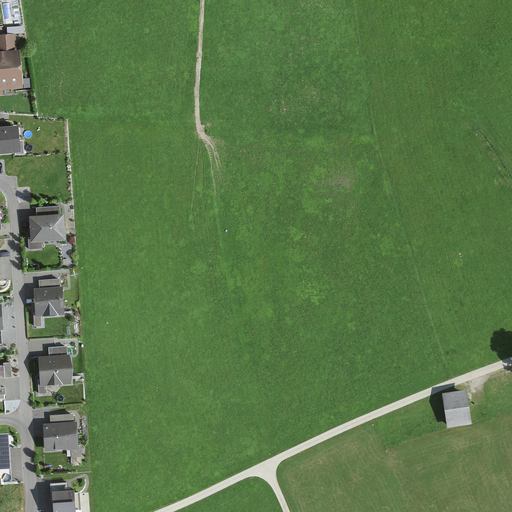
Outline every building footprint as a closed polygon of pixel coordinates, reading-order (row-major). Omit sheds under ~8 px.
[(0,93),(2,93),(1,88),(21,87),(19,51),(16,52),(15,35),(0,36),(0,93)] [(20,126),(0,128),(0,153),(15,152),(15,154),(23,153),(20,126)] [(58,207),(38,209),(38,217),(31,217),(32,238),(29,238),(30,248),(41,247),(40,239),(63,237),(62,215),(59,215),(58,207)] [(58,280),(40,282),(41,289),(35,289),(37,314),(35,314),(36,325),(41,325),(40,314),(63,312),(61,287),(59,288),(58,280)] [(51,357),(40,358),(41,381),(39,381),(40,393),(45,392),(45,384),(70,382),(68,356),(66,356),(66,348),(50,349),(51,357)] [(469,424),(466,397),(442,400),(446,427),(469,424)] [(76,423),(43,425),(44,450),(77,449),(76,423)] [(9,436),(0,436),(0,472),(11,472),(9,436)] [(75,511),(74,492),(52,494),(53,511),(75,511)]
